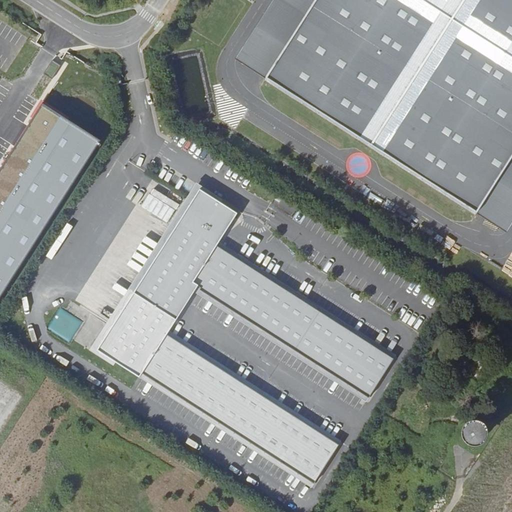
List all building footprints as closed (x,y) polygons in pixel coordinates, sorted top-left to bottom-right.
[(272,0),(234,60),(265,79),(315,0),(272,0)] [(511,0),(315,0),(265,79),(476,213),(511,156),(511,0)] [(0,296),(100,140),(42,104),(0,170),(0,296)] [(511,156),(476,213),(505,232),(511,221),(511,156)] [(199,190),(220,203),(222,201),(198,186),(92,352),(113,366),(115,363),(96,351),(199,190)] [(220,203),(199,190),(96,351),(115,363),(139,378),(142,374),(314,484),(339,445),(167,335),(169,331),(194,292),(198,286),(200,288),(198,290),(368,399),(393,359),(216,246),(218,242),(236,214),(220,203)] [(216,246),(393,359),(396,355),(218,242),(216,246)] [(194,292),(366,401),(368,399),(198,290),(200,288),(198,286),(194,292)] [(48,329),(70,343),(83,322),(61,308),(48,329)] [(167,335),(339,445),(341,441),(169,331),(167,335)] [(142,374),(139,378),(311,488),(314,484),(142,374)] [(469,423),(470,444),(491,442),(490,421),(469,423)]
